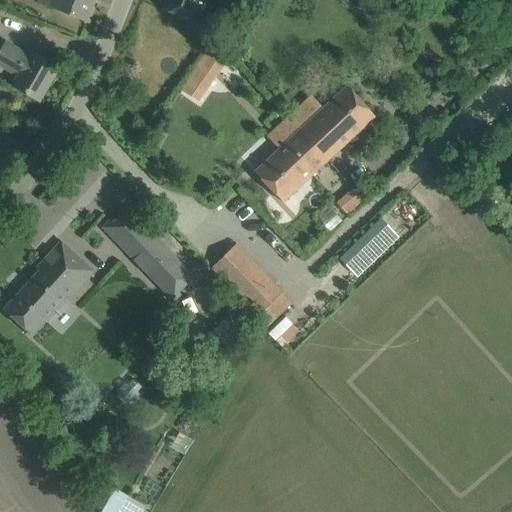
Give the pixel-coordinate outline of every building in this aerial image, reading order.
[(38,0),(38,4),(88,22),(96,0),(38,0)] [(166,0),(163,9),(190,20),(197,0),(166,0)] [(213,42),(190,74),(209,87),(215,79),(212,67),(224,50),(213,42)] [(28,60),(4,45),(0,52),(0,64),(18,75),(13,85),(21,90),(38,100),(57,68),(32,54),(28,60)] [(287,118),(273,132),(284,144),(278,149),(254,172),(282,202),(327,161),(374,117),(346,86),(322,108),(311,119),(299,130),(287,118)] [(365,203),(357,193),(340,208),(349,217),(365,203)] [(102,228),(134,261),(143,253),(155,265),(146,274),(173,302),(181,295),(177,291),(185,283),(189,287),(196,280),(125,206),(118,213),(122,217),(113,225),(109,221),(102,228)] [(69,299),(94,271),(61,241),(36,268),(39,271),(3,310),(31,335),(66,296),(69,299)] [(236,244),(209,270),(259,319),(285,292),(236,244)] [(98,511),(141,511),(146,504),(110,488),(98,511)]
